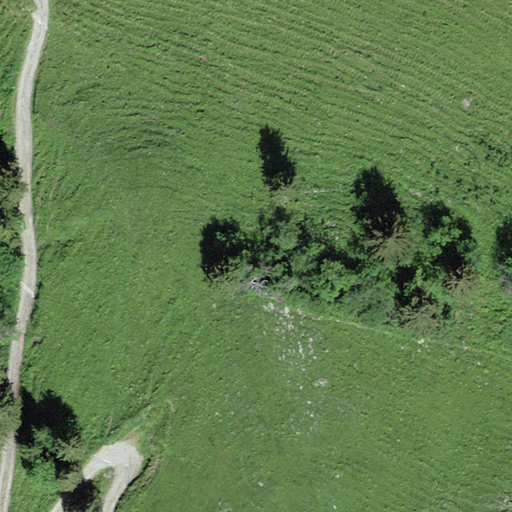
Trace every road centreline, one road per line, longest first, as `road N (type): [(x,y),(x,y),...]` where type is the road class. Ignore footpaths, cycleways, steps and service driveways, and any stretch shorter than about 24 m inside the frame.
road 1 (track): [(41,0),(23,122),(28,288),(1,511)]
road 2 (track): [(58,511),(97,461),(120,452),(131,463),(109,511)]
